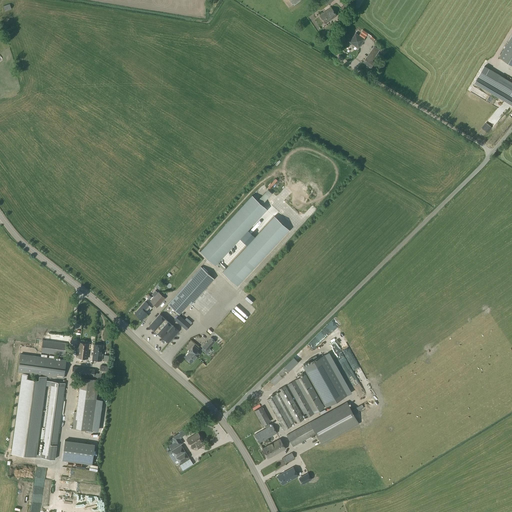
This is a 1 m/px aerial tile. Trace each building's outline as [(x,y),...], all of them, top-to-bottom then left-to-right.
[(331,8),(319,16),(325,24),(337,16),(331,8)] [(355,34),(349,42),(358,48),(364,40),(355,34)] [(511,36),(500,57),(511,64),(511,36)] [(373,47),(363,63),(370,68),(374,63),(371,61),(379,50),(373,47)] [(511,83),(492,72),(487,79),(511,95),(510,96),(511,97),(511,83)] [(266,187),(268,189),(275,180),(273,178),(266,187)] [(272,191),(269,193),(279,203),(281,201),(272,191)] [(252,195),(200,252),(215,265),(267,209),(252,195)] [(274,216),(222,272),(237,286),(289,230),(274,216)] [(201,266),(167,304),(179,314),(214,278),(201,266)] [(157,307),(165,298),(159,293),(158,292),(153,299),(150,302),(157,307)] [(146,312),(151,306),(145,301),(145,302),(135,314),(141,319),(147,313),(146,312)] [(159,314),(149,326),(168,343),(179,331),(172,325),(166,333),(165,332),(171,324),(159,314)] [(178,315),(174,319),(186,330),(190,325),(178,315)] [(218,343),(221,339),(213,332),(210,335),(218,343)] [(211,338),(202,347),(206,351),(215,342),(211,338)] [(184,346),(189,349),(193,343),(187,340),(184,346)] [(42,341),(41,353),(64,356),(66,344),(42,341)] [(78,343),(76,357),(87,359),(88,355),(89,355),(90,345),(89,345),(89,344),(78,343)] [(103,346),(94,345),(92,360),(101,361),(103,346)] [(189,353),(185,358),(191,363),(199,354),(196,351),(198,349),(194,346),(188,352),(189,353)] [(20,355),(17,373),(22,373),(12,454),(36,457),(45,381),(46,376),(63,378),(65,361),(20,355)] [(346,395),(324,355),(317,359),(315,356),(307,361),(309,364),(302,367),(325,407),(346,395)] [(101,366),(100,374),(108,375),(109,367),(104,366),(101,366)] [(285,366),(278,373),(282,377),(289,370),(285,366)] [(73,367),(72,373),(94,377),(95,370),(73,367)] [(305,374),(287,385),(306,418),(324,408),(305,374)] [(73,412),(72,429),(92,432),(98,380),(80,377),(76,412),(73,412)] [(57,445),(64,383),(51,381),(43,443),(57,445)] [(279,393),(266,400),(284,430),(291,426),(290,424),(295,421),(296,423),(304,419),(285,386),(277,390),(279,393)] [(347,402),(310,422),(316,434),(322,444),(359,424),(355,415),(352,410),(347,402)] [(361,405),(352,410),(355,415),(358,413),(357,412),(363,409),(361,405)] [(262,407),(254,411),(262,426),(270,422),(262,407)] [(310,422),(286,435),(293,447),(316,434),(310,422)] [(272,425),(254,435),(259,443),(276,433),(272,425)] [(175,442),(168,446),(172,453),(169,455),(175,465),(179,463),(180,465),(179,465),(182,471),(193,464),(181,445),(183,443),(180,439),(182,437),(183,435),(188,431),(186,427),(179,432),(180,433),(172,437),(175,442)] [(189,436),(186,438),(187,439),(186,440),(192,449),(196,446),(197,449),(205,444),(203,442),(197,433),(194,435),(194,434),(190,437),(189,436)] [(279,439),(262,449),(268,459),(285,449),(279,439)] [(94,445),(64,442),(62,461),(92,465),(94,445)] [(57,445),(43,443),(41,458),(55,459),(57,445)] [(291,453),(282,458),(286,463),(295,458),(291,453)] [(293,467),(278,476),(283,485),(298,476),(293,467)] [(307,473),(299,478),(302,484),(311,479),(307,473)]
